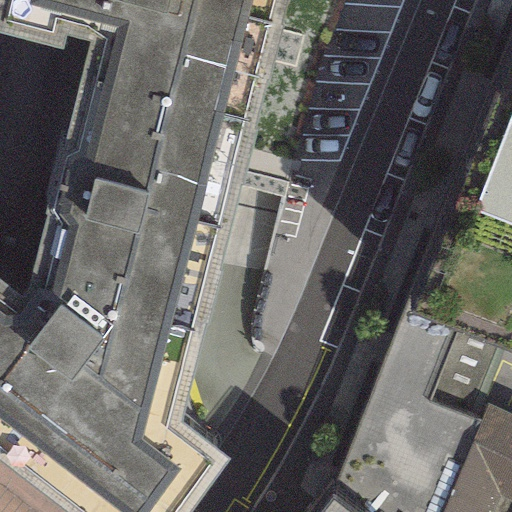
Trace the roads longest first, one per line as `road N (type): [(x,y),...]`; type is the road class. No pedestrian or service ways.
road 1 (residential): [(463,0),(210,511)]
road 2 (unknown): [(256,419),(233,383),(215,329),(306,0)]
